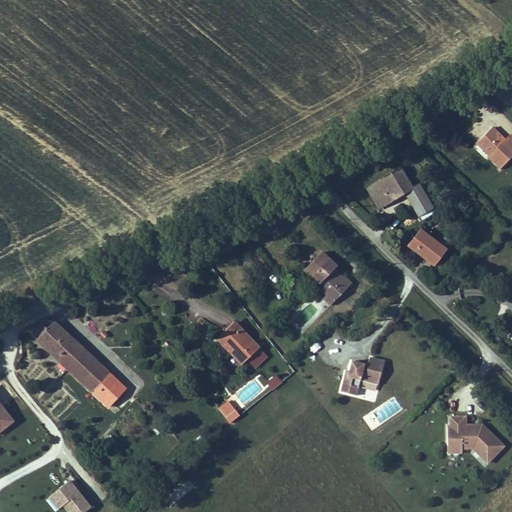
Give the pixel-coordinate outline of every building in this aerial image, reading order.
[(505,141),(493,128),(479,141),(492,154),(489,157),(488,158),(499,170),(511,157),(511,140),(509,137),(505,141)] [(476,144),(489,157),(492,154),(479,141),(476,144)] [(401,168),(365,188),(378,210),(405,195),(414,190),(412,187),(401,168)] [(412,187),(414,190),(405,195),(418,218),(434,209),(420,183),(412,187)] [(447,250),(420,230),(407,247),(434,268),(447,250)] [(335,270),(338,267),(322,252),(303,271),(326,294),(335,302),(346,290),(338,283),(343,277),(335,270)] [(344,276),(343,277),(338,283),(346,290),(352,284),(344,276)] [(329,307),(335,302),(326,294),(321,300),(329,307)] [(53,320),(34,342),(66,370),(85,350),(53,320)] [(235,322),(215,340),(241,366),(247,361),(260,348),(235,322)] [(313,354),(321,349),(316,341),(308,346),(313,354)] [(269,357),(260,348),(247,361),(255,370),(269,357)] [(93,357),(85,350),(66,370),(73,378),(93,357)] [(346,371),(340,392),(357,396),(361,381),(378,385),(385,361),(368,356),(366,364),(352,360),(349,372),(346,371)] [(102,366),(93,357),(73,378),(83,387),(102,366)] [(83,387),(112,414),(131,394),(120,384),(120,383),(102,366),(83,387)] [(393,396),(363,417),(372,430),(402,409),(393,396)] [(228,402),(221,407),(228,417),(235,411),(228,402)] [(0,433),(14,422),(0,404),(0,433)] [(76,410),(90,424),(95,419),(81,405),(76,410)] [(449,416),(449,425),(447,425),(448,455),(462,455),(462,450),(472,450),(487,465),(505,447),(483,424),(467,424),(466,416),(449,416)] [(85,511),(91,507),(70,481),(46,500),(55,511),(62,506),(66,511),(85,511)]
